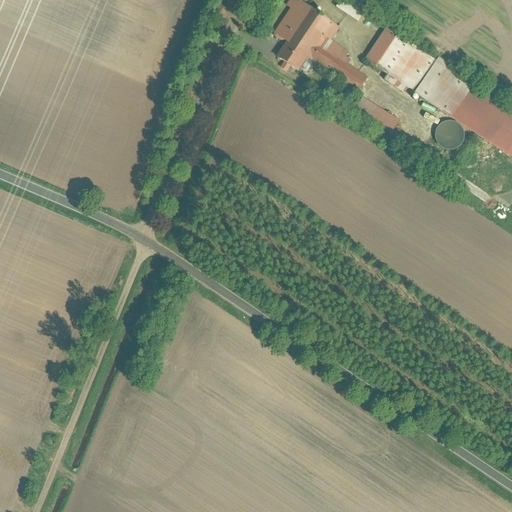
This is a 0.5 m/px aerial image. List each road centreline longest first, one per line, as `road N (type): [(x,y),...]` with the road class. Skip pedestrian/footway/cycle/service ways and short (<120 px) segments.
road 1 (tertiary): [(511,487),(145,241)]
road 2 (track): [(37,511),(145,241)]
road 3 (unclassified): [(242,0),(145,241)]
road 4 (tertiary): [(145,241),(0,176)]
